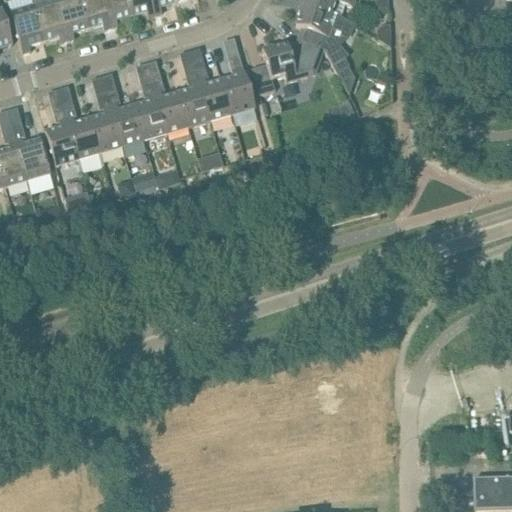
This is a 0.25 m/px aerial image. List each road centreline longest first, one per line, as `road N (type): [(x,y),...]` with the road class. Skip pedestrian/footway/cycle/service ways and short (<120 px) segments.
road 1 (secondary): [(0,386),(511,222)]
road 2 (residential): [(247,0),(206,32),(0,88)]
road 3 (residential): [(409,511),(408,395),(439,343),(511,305)]
road 4 (residential): [(511,133),(454,129),(420,103),(403,75),(400,0)]
